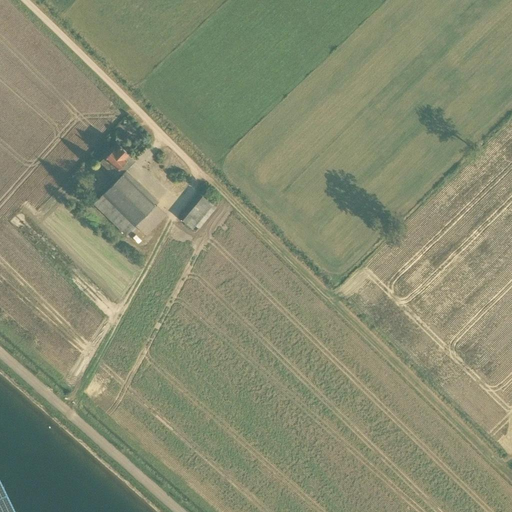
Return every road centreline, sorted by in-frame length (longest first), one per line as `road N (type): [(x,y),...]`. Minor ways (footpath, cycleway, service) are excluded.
road 1 (track): [(73,401),(179,205),(204,177),(511,477)]
road 2 (unclassified): [(23,0),(204,177)]
road 3 (unclassified): [(0,351),(181,511)]
